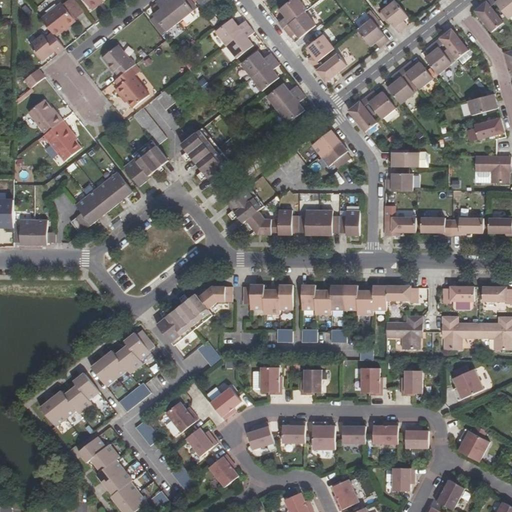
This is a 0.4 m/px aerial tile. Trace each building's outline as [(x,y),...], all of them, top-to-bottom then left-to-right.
[(68,0),(62,4),(61,3),(42,18),(53,32),(56,36),(70,25),(69,24),(82,13),(72,0),(68,0)] [(84,0),(92,8),(102,0),(84,0)] [(93,11),(104,2),(103,0),(102,0),(92,8),(93,11)] [(154,15),(167,32),(180,22),(163,0),(158,0),(156,2),(162,9),(154,15)] [(163,0),(180,22),(194,11),(185,0),(163,0)] [(305,11),(308,9),(300,0),(292,0),(280,10),(286,17),(279,23),(284,28),(305,11)] [(405,28),(402,23),(405,21),(410,17),(395,0),(382,11),(392,23),(399,32),(405,28)] [(511,16),(511,0),(494,0),(496,2),(509,19),(511,16)] [(505,22),(492,6),(487,1),(475,10),(492,32),(505,22)] [(289,35),(294,31),(296,33),(300,38),(317,25),(305,11),(284,28),(289,35)] [(380,13),(389,25),(392,23),(382,11),(380,13)] [(360,25),(369,19),(365,13),(356,19),(360,25)] [(233,18),(216,32),(227,46),(251,27),(246,21),(240,26),(233,18)] [(377,43),(379,41),(383,45),(389,40),(372,19),(358,30),(372,47),(377,43)] [(255,32),(251,27),(227,46),(237,58),(254,45),(249,37),(255,32)] [(440,38),(458,60),(470,50),(453,28),(440,38)] [(49,52),(51,55),(55,51),(58,55),(65,49),(56,36),(53,32),(47,37),(44,34),(31,44),(41,59),(49,52)] [(318,62),(335,48),(324,34),(307,48),(313,55),(308,59),(313,66),(318,62)] [(429,47),(433,51),(430,54),(426,57),(439,74),(456,61),(447,49),(443,52),(436,42),(429,47)] [(114,72),(116,71),(120,77),(132,68),(136,64),(132,58),(130,59),(119,45),(103,57),(114,72)] [(259,51),(242,64),(252,78),(276,58),(272,53),(265,58),(259,51)] [(41,59),(43,61),(51,55),(49,52),(41,59)] [(339,53),(322,66),(317,70),(326,82),(348,65),(339,53)] [(281,64),(276,58),(252,78),(263,91),(280,77),(274,70),(281,64)] [(313,66),(317,70),(322,66),(318,62),(313,66)] [(434,79),(421,62),(416,65),(413,68),(409,63),(403,68),(406,72),(420,90),(434,79)] [(132,68),(137,74),(141,70),(136,64),(132,68)] [(115,81),(120,87),(118,88),(129,101),(134,108),(150,95),(135,75),(137,74),(132,68),(120,77),(115,81)] [(39,69),(25,80),(32,88),(46,77),(39,69)] [(402,104),(416,93),(402,76),(398,71),(392,76),(396,81),(388,87),(402,104)] [(285,83),(268,97),(278,111),(302,91),(297,86),(291,91),(285,83)] [(32,88),(16,101),(18,104),(34,91),(32,88)] [(117,90),(126,103),(129,101),(118,88),(117,90)] [(166,109),(176,102),(166,90),(157,97),(166,109)] [(306,97),(302,91),(278,111),(288,123),(306,110),(300,102),(306,97)] [(383,91),(379,95),(376,97),(372,92),(365,97),(369,102),(383,119),(397,108),(383,91)] [(499,108),(496,94),(486,96),(469,101),(473,115),(499,108)] [(365,105),(369,102),(365,97),(361,101),(365,105)] [(29,113),(32,116),(46,135),(62,122),(64,121),(60,115),(58,115),(46,100),(29,113)] [(361,101),(349,110),(366,132),(378,122),(365,105),(361,101)] [(153,140),(158,146),(168,138),(144,108),(133,116),(153,140)] [(46,135),(32,116),(29,118),(44,137),(45,136),(46,135)] [(476,125),(480,139),(506,133),(502,118),(476,125)] [(64,121),(62,122),(76,140),(78,138),(64,121)] [(65,162),(83,148),(76,140),(62,122),(46,135),(45,136),(65,162)] [(472,141),(480,139),(476,125),(469,127),(472,141)] [(317,142),(313,145),(321,156),(330,166),(334,163),(339,169),(344,164),(352,158),(347,153),(344,149),(346,147),(341,140),(336,134),(334,136),(330,131),(326,126),(312,136),(317,142)] [(209,176),(207,177),(212,184),(234,167),(218,147),(203,128),(197,132),(193,127),(181,136),(185,142),(182,144),(187,151),(188,150),(194,157),(192,158),(197,164),(201,169),(203,168),(209,176)] [(125,167),(140,187),(147,182),(145,180),(150,176),(156,171),(154,169),(161,164),(163,166),(169,160),(158,146),(153,140),(133,156),(136,158),(125,167)] [(306,160),(317,153),(312,146),(301,153),(306,160)] [(392,167),(421,167),(421,152),(393,152),(392,167)] [(421,152),(421,167),(429,168),(429,155),(427,152),(421,152)] [(511,165),(511,156),(498,156),(477,156),(477,171),(491,172),(491,182),(491,183),(509,183),(510,172),(510,167),(511,167),(511,165)] [(491,172),(477,171),(477,182),(491,182),(491,172)] [(76,205),(83,213),(72,222),(81,234),(99,220),(97,218),(102,214),(106,211),(107,213),(113,208),(119,204),(118,202),(122,198),(127,195),(128,196),(134,192),(118,172),(108,180),(98,188),(87,196),(76,205)] [(386,191),(414,191),(414,174),(393,173),(392,179),(386,179),(386,191)] [(328,235),(329,232),(334,233),(340,233),(347,233),(352,233),(352,235),(361,235),(361,210),(347,210),(347,216),(340,215),(334,215),(333,210),(320,210),(307,210),(306,215),(300,215),(293,215),(293,210),(280,210),(280,219),(266,219),(260,210),(265,206),(257,196),(249,187),(229,203),(233,209),(235,207),(238,211),(241,215),(239,216),(244,223),(247,220),(256,231),(258,229),(262,235),(280,235),(288,235),(288,232),(293,232),(300,232),(306,233),(312,233),(312,235),(321,235),(328,235)] [(392,232),(400,232),(417,232),(417,217),(392,217),(392,221),(385,221),(385,235),(392,235),(392,232)] [(446,235),(453,236),(453,220),(446,220),(446,218),(422,218),(422,232),(446,232),(446,235)] [(460,221),(453,220),(453,236),(460,235),(460,232),(484,233),(484,218),(460,218),(460,221)] [(511,218),(490,218),(489,233),(511,233),(511,218)] [(49,220),(35,220),(22,220),(22,225),(15,225),(15,242),(22,243),(27,243),(27,245),(35,245),(43,245),(43,243),(49,243),(57,243),(56,233),(49,233),(49,220)] [(280,289),(271,289),(271,292),(266,292),(266,289),(265,284),(257,284),(257,286),(251,286),(245,287),(244,304),(251,304),(251,310),(265,310),(266,314),(281,314),(280,310),(294,310),(294,287),(289,287),(289,285),(280,285),(280,289)] [(317,285),(309,285),(309,287),(303,287),(303,310),(316,310),(316,314),(332,315),(332,310),(360,310),(360,315),(374,315),(374,310),(388,311),(388,300),(388,285),(380,285),(380,287),(374,287),(374,290),(366,290),(366,293),(360,293),(360,290),(360,285),(352,285),(352,287),(346,287),(340,287),(340,285),(332,285),(332,290),(322,290),(322,292),(317,292),(317,290),(317,285)] [(412,302),(419,302),(419,288),(412,288),(412,285),(388,285),(388,300),(413,301),(412,302)] [(211,289),(210,288),(199,297),(197,294),(196,294),(190,299),(192,301),(184,306),(183,305),(171,314),(172,316),(166,321),(165,319),(158,325),(172,344),(211,312),(209,310),(219,302),(226,302),(227,286),(216,286),(211,289)] [(451,288),(444,288),(444,303),(450,303),(450,301),(475,302),(475,286),(450,286),(451,288)] [(511,304),(511,289),(508,289),(508,286),(484,286),(484,302),(508,302),(508,304),(511,304)] [(404,349),(421,349),(422,338),(422,332),(424,332),(424,316),(408,316),(407,322),(388,322),(388,337),(403,338),(404,349)] [(446,332),(445,338),(445,349),(463,350),(464,338),(479,338),(479,323),(459,323),(459,317),(444,317),(443,332),(446,332)] [(495,350),(511,349),(511,317),(499,317),(499,323),(479,323),(479,338),(495,338),(495,350)] [(294,329),(279,329),(278,342),(293,342),(294,329)] [(303,329),(303,342),(318,342),(318,329),(303,329)] [(120,351),(121,353),(117,357),(115,354),(112,351),(107,355),(108,357),(104,361),(102,359),(96,364),(98,366),(93,369),(108,387),(128,371),(131,375),(143,365),(140,361),(151,352),(150,351),(156,347),(143,330),(137,334),(132,338),(131,336),(124,341),(127,345),(120,351)] [(332,330),(332,342),(348,343),(348,330),(332,330)] [(212,367),(223,359),(208,341),(198,349),(212,367)] [(374,345),(361,345),(361,360),(374,360),(374,345)] [(281,379),(281,367),(263,367),(263,391),(271,391),(271,394),(283,394),(283,379),(281,379)] [(381,380),(381,368),(363,368),(363,393),(371,393),(371,395),(384,395),(384,380),(381,380)] [(306,369),(306,380),(303,380),(303,394),(315,394),(315,392),(323,392),(323,370),(306,369)] [(485,390),(476,369),(454,379),(458,388),(454,390),(459,401),(485,390)] [(424,392),(424,370),(406,370),(406,380),(403,380),(403,395),(416,395),(416,392),(424,392)] [(90,401),(101,392),(87,375),(82,378),(80,376),(74,381),(77,384),(69,391),(71,393),(66,397),(65,395),(62,391),(56,395),(58,397),(53,401),(49,405),(47,403),(41,407),(57,427),(68,419),(78,411),(80,414),(93,404),(90,401)] [(206,395),(219,412),(229,404),(227,401),(237,394),(226,379),(206,395)] [(144,383),(120,402),(128,412),(152,393),(144,383)] [(200,419),(192,409),(189,411),(182,402),(167,413),(183,432),(200,419)] [(137,428),(151,446),(161,438),(147,420),(137,428)] [(284,425),(284,442),(307,443),(307,421),(294,421),(294,425),(284,425)] [(314,421),(314,449),(336,449),(337,426),(327,425),(327,422),(314,421)] [(249,433),(254,449),(276,442),(269,422),(257,426),(258,430),(249,433)] [(367,426),(357,426),(357,422),(351,422),(344,422),(344,443),(367,444),(367,426)] [(374,444),(399,444),(400,422),(387,422),(387,426),(375,426),(374,444)] [(491,442),(484,438),(488,431),(478,426),(474,433),(466,429),(460,440),(464,442),(459,451),(480,462),(491,442)] [(430,431),(420,431),(420,427),(407,427),(407,448),(430,448),(430,431)] [(218,442),(211,432),(207,436),(201,428),(187,438),(201,457),(218,442)] [(140,511),(139,510),(149,502),(133,481),(134,480),(118,460),(121,457),(111,444),(107,447),(99,436),(81,451),(85,455),(83,457),(88,463),(92,460),(99,469),(101,467),(104,470),(102,472),(97,475),(102,481),(105,480),(108,484),(111,488),(109,490),(114,496),(117,500),(116,502),(120,508),(123,511),(140,511)] [(235,464),(227,454),(210,467),(225,486),(240,475),(232,465),(235,464)] [(187,491),(197,483),(182,465),(173,473),(187,491)] [(416,468),(394,468),(394,491),(411,491),(412,481),(416,481),(416,468)] [(340,510),(360,502),(350,480),(333,487),(339,498),(336,500),(340,510)] [(445,505),(454,510),(466,488),(458,484),(450,480),(444,491),(441,489),(436,500),(445,505)] [(162,511),(172,503),(162,491),(152,499),(162,511)] [(291,511),(314,511),(310,502),(307,503),(302,492),(286,499),(291,511)] [(511,511),(511,506),(504,502),(498,511),(511,511)]
